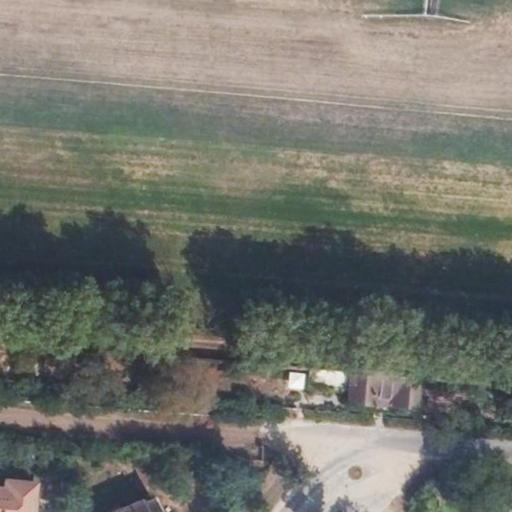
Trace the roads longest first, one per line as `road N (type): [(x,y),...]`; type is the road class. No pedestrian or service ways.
road 1 (unknown): [(0,209),(511,252)]
road 2 (unknown): [(380,442),(0,403)]
road 3 (residential): [(511,454),(380,442)]
